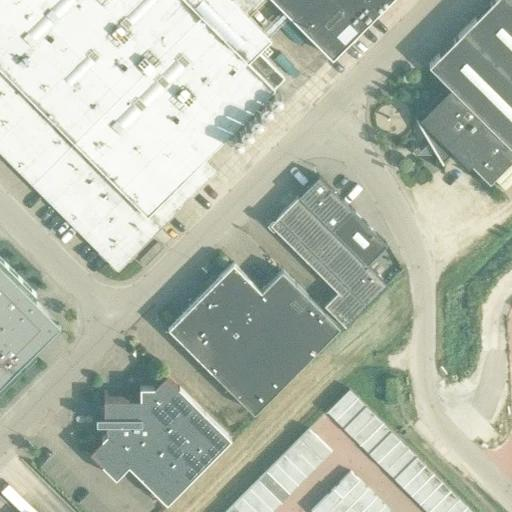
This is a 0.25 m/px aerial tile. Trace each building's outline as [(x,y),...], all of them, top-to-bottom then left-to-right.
[(263,0),(274,0),(332,57),(389,0),(0,0),(0,151),(118,270),(216,172),(203,159),(284,77),(258,51),(270,38),(248,15),(263,0)] [(471,163),(489,181),(511,158),(511,0),(492,0),(428,64),(450,86),(418,119),(417,118),(416,118),(442,163),(443,162),(442,161),(453,151),(468,166),(471,163)] [(318,175),(270,223),(337,291),(324,304),(345,326),(387,284),(366,263),(386,243),(318,175)] [(0,390),(36,355),(36,348),(59,324),(35,300),(35,293),(0,257),(0,390)] [(254,412),(339,326),(281,269),(261,289),(232,261),(168,327),(254,412)] [(230,437),(192,399),(166,373),(152,386),(140,386),(140,388),(103,388),(104,416),(96,416),(96,423),(106,423),(106,433),(89,451),(115,477),(128,464),(166,502),(230,437)] [(385,378),(386,402),(396,402),(396,378),(385,378)] [(326,410),(335,419),(357,396),(349,388),(326,410)] [(335,419),(343,427),(366,405),(357,396),(335,419)] [(343,427),(352,436),(374,413),(366,405),(343,427)] [(382,422),(374,413),(352,436),(360,444),(382,422)] [(360,444),(368,452),(391,430),(382,422),(360,444)] [(407,428),(401,423),(398,427),(405,433),(407,428)] [(308,428),(300,436),(322,459),(331,450),(308,428)] [(368,452),(377,461),(399,438),(391,430),(368,452)] [(300,436),(291,445),(314,467),(322,459),(300,436)] [(377,461),(385,469),(408,447),(399,438),(377,461)] [(291,445),(283,453),(306,476),(314,467),(291,445)] [(385,469),(394,478),(416,455),(408,447),(385,469)] [(283,453),(275,462),(297,484),(306,476),(283,453)] [(425,463),(416,455),(394,478),(402,486),(425,463)] [(275,462),(266,470),(289,492),(297,484),(275,462)] [(402,486),(410,494),(433,472),(425,463),(402,486)] [(266,470),(258,478),(281,501),(289,492),(266,470)] [(350,471),(333,488),(342,496),(359,479),(350,471)] [(410,494),(419,503),(441,480),(433,472),(410,494)] [(258,478),(249,487),(272,509),(281,501),(258,478)] [(342,496),(339,499),(347,508),(367,488),(359,479),(342,496)] [(419,503),(427,511),(450,489),(441,480),(419,503)] [(249,487),(241,495),(257,511),(269,511),(272,509),(249,487)] [(333,488),(311,511),(326,511),(339,499),(342,496),(333,488)] [(367,488),(347,508),(351,511),(359,511),(375,496),(367,488)] [(443,511),(458,497),(450,489),(427,511),(428,511),(443,511)] [(257,511),(241,495),(233,504),(240,511),(257,511)] [(375,496),(359,511),(376,511),(384,505),(375,496)] [(459,511),(467,505),(458,497),(443,511),(459,511)] [(339,499),(326,511),(342,511),(347,508),(339,499)]
